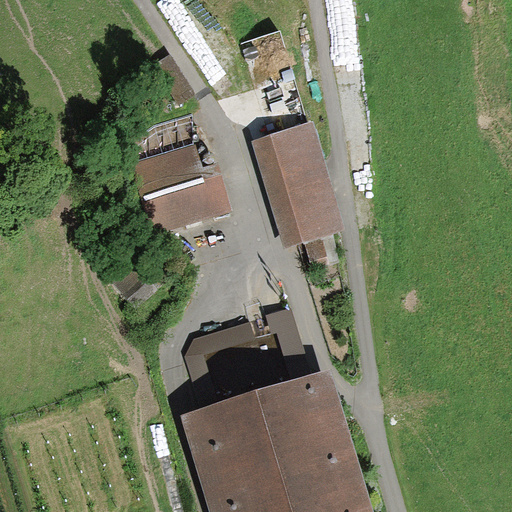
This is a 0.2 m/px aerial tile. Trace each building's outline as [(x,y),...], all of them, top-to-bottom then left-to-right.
[(300,111),(245,130),(281,234),(335,215),(300,111)] [(200,143),(138,169),(160,223),(222,197),(200,143)] [(309,256),(312,270),(329,266),(326,252),(309,256)] [(124,259),(107,278),(132,302),(149,282),(124,259)] [(364,511),(314,360),(177,406),(212,511),(364,511)]
